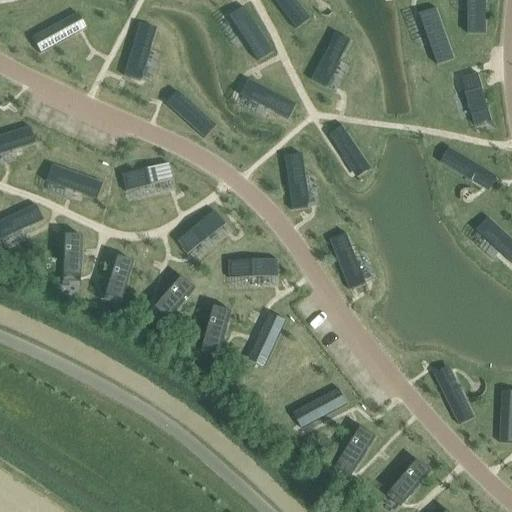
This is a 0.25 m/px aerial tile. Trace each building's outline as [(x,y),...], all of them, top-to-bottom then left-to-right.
[(293,0),(271,0),(295,31),(309,20),(293,0)] [(487,0),(465,0),(465,30),(487,30),(487,0)] [(242,8),(224,20),(252,61),(270,48),(242,8)] [(436,12),(418,18),(433,64),(451,58),(436,12)] [(70,18),(31,40),(40,55),(79,34),(70,18)] [(138,25),(123,77),(140,83),(156,31),(138,25)] [(335,34),(310,81),(325,90),(351,42),(335,34)] [(482,71),(459,77),(471,120),(493,113),(482,71)] [(247,81),(239,97),(287,122),(295,106),(247,81)] [(182,97),(170,111),(203,140),(215,127),(182,97)] [(342,127),(328,137),(352,174),(367,164),(342,127)] [(29,128),(0,137),(0,155),(34,145),(29,128)] [(450,149),(440,164),(482,189),(491,174),(450,149)] [(301,156),(283,158),(291,212),(308,209),(301,156)] [(168,165),(121,176),(125,193),(172,183),(168,165)] [(51,166),(45,183),(96,202),(102,185),(51,166)] [(35,206),(0,221),(0,241),(42,222),(35,206)] [(214,212),(176,243),(187,256),(225,226),(214,212)] [(511,240),(489,219),(476,232),(511,264),(511,240)] [(347,235),(330,241),(349,292),(366,285),(347,235)] [(63,237),(61,277),(79,278),(81,237),(63,237)] [(115,258),(104,297),(120,302),(132,263),(115,258)] [(277,261),(229,262),(229,280),(278,280),(277,261)] [(182,279),(155,309),(169,322),(195,290),(182,279)] [(214,308),(203,347),(220,352),(231,312),(214,308)] [(270,314),(251,355),(268,362),(286,322),(270,314)] [(453,374),(437,382),(459,426),(475,418),(453,374)] [(339,390),(300,411),(308,427),(347,406),(339,390)] [(511,400),(502,400),(500,444),(511,444),(511,400)] [(361,429),(339,464),(354,473),(376,438),(361,429)] [(418,462),(392,493),(405,504),(431,473),(418,462)]
